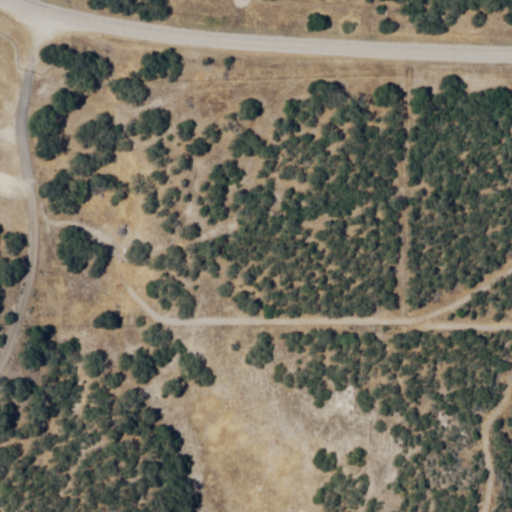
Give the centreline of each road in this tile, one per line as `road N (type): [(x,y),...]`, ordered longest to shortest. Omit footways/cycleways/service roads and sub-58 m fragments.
road 1 (secondary): [(36,0),(122,26),(511,52)]
road 2 (track): [(54,5),(27,125),(33,251),(13,337),(0,357)]
